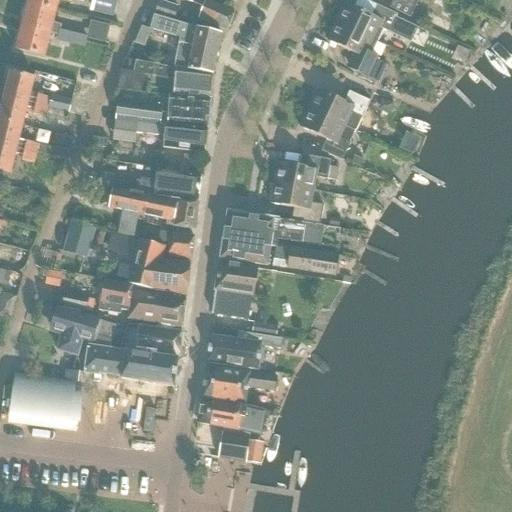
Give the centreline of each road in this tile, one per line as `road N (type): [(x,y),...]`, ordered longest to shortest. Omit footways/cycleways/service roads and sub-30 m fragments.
road 1 (unclassified): [(177,465),(219,158),(289,0)]
road 2 (residential): [(0,380),(34,263),(140,0)]
road 3 (residential): [(177,465),(0,441)]
